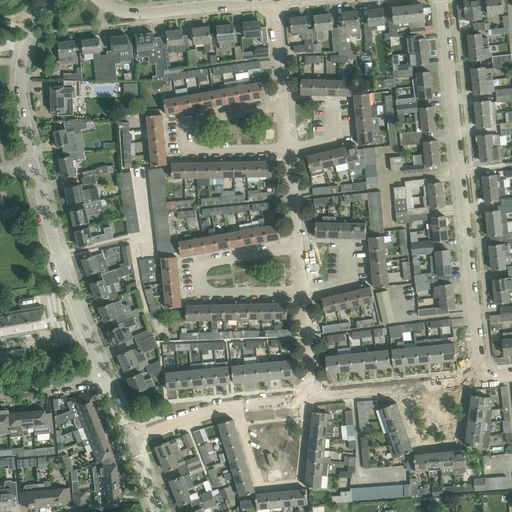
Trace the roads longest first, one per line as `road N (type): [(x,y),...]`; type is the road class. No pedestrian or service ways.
road 1 (residential): [(482,377),(439,0)]
road 2 (residential): [(290,152),(186,151),(183,126),(285,105)]
road 3 (residential): [(304,291),(203,294),(199,268),(299,246)]
road 4 (residential): [(105,379),(34,162)]
road 5 (residential): [(235,403),(260,484),(299,481),(309,394)]
road 6 (residential): [(99,0),(129,12),(274,0)]
road 7 (residential): [(396,385),(418,447),(459,443),(469,378)]
road 8 (residential): [(34,162),(21,72),(48,0)]
